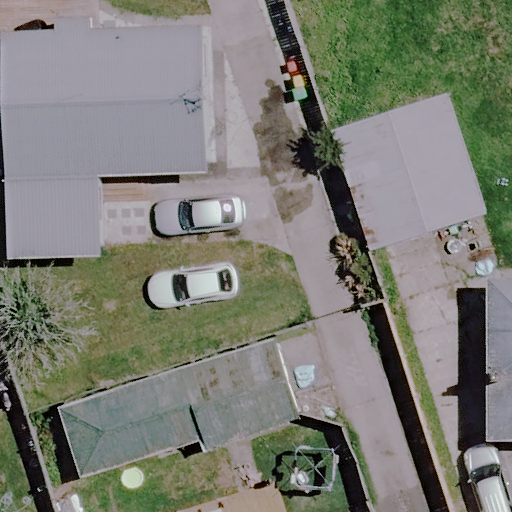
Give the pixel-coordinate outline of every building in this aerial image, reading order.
[(210,181),(207,35),(1,39),(5,186),(210,181)] [(434,94),(317,130),(355,256),(473,220),(434,94)] [(511,286),(485,287),(489,447),(511,446),(511,286)] [(297,422),(274,344),(55,412),(78,489),(297,422)] [(180,511),(337,511),(325,468),(180,511)]
